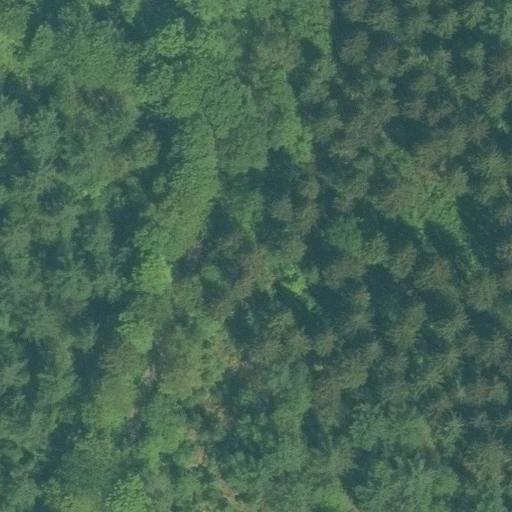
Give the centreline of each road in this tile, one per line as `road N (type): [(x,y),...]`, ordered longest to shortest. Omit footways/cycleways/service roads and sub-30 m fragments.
road 1 (unclassified): [(103,511),(282,0)]
road 2 (track): [(208,213),(511,354)]
